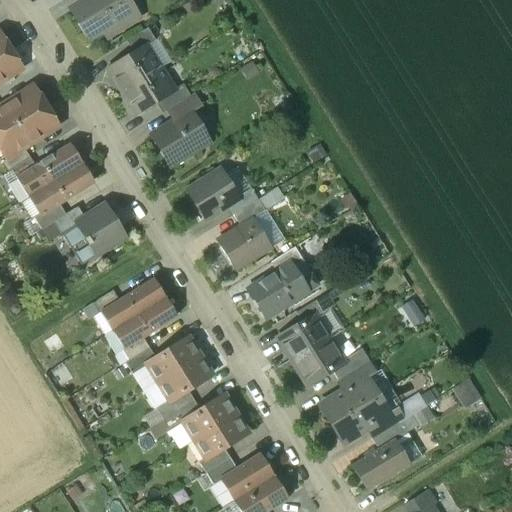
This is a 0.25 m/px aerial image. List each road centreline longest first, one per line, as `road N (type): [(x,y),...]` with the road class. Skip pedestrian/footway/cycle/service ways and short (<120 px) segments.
road 1 (residential): [(343,511),(23,0)]
road 2 (track): [(511,423),(370,511)]
